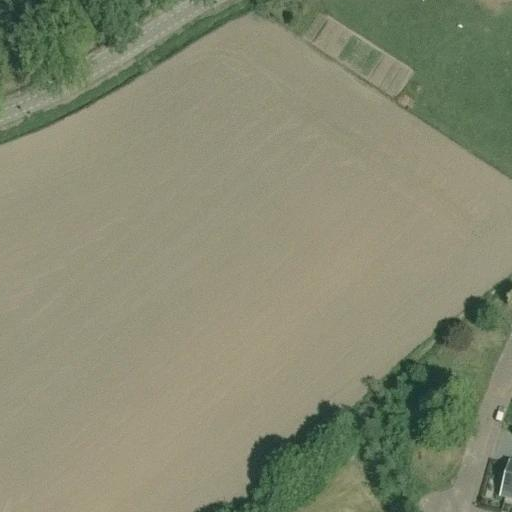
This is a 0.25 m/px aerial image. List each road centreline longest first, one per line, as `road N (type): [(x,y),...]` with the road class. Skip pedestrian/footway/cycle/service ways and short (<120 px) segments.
road 1 (tertiary): [(0,124),(223,0)]
road 2 (residential): [(464,511),(511,370)]
